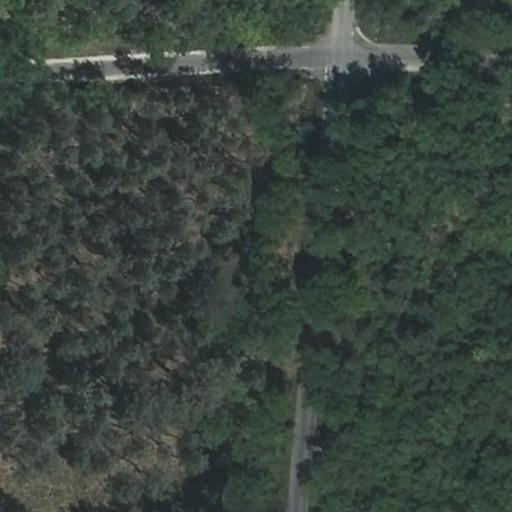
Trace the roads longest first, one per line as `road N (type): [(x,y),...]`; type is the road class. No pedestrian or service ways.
road 1 (residential): [(300,511),(342,65)]
road 2 (unclassified): [(0,83),(342,65)]
road 3 (unclassified): [(342,65),(511,78)]
